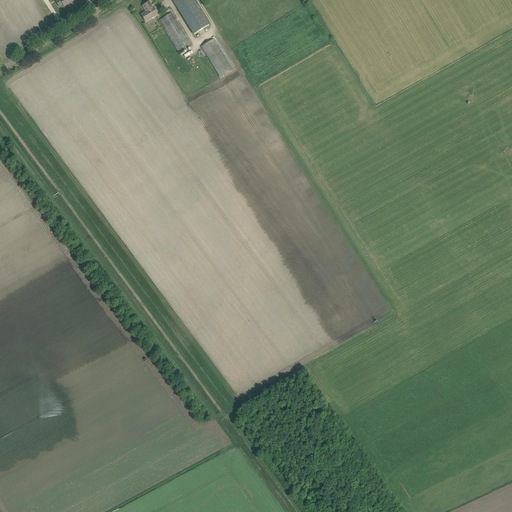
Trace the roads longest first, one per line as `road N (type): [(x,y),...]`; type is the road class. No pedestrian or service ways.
road 1 (track): [(296,511),(0,114)]
road 2 (track): [(217,418),(0,124)]
road 3 (unclassified): [(0,72),(119,0)]
